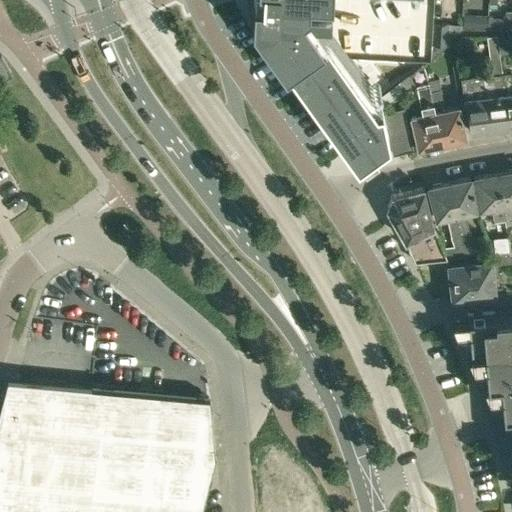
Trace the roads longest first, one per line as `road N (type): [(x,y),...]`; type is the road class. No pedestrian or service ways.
road 1 (secondary): [(59,14),(107,111),(325,380)]
road 2 (secondary): [(325,380),(293,301),(154,108),(116,39)]
road 3 (residential): [(451,454),(393,310),(330,203)]
road 4 (unclassified): [(232,409),(215,343),(101,246),(75,236)]
road 5 (residential): [(330,203),(198,0)]
road 6 (residential): [(511,149),(363,182),(330,203)]
road 7 (unclassified): [(0,325),(19,277),(75,236)]
